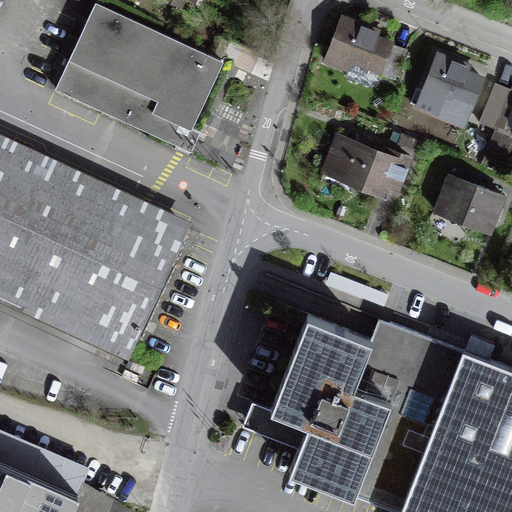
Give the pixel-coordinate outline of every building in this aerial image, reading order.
[(60,88),(184,143),(218,67),(95,10),(60,88)] [(401,39),(345,16),(329,56),(385,78),(401,39)] [(486,70),(434,52),(413,112),(438,120),(446,99),(473,108),(486,70)] [(507,87),(494,84),(485,117),(497,120),(507,87)] [(509,138),(496,132),(486,155),(499,161),(509,138)] [(413,163),(337,135),(322,177),(398,205),(413,163)] [(0,290),(133,350),(189,226),(0,140),(0,290)] [(509,194),(449,174),(436,213),(495,234),(509,194)] [(511,511),(511,368),(391,321),(382,344),(310,316),(293,359),(273,412),(307,425),(290,470),(398,511),(511,511)] [(0,511),(82,511),(72,508),(78,495),(0,460),(0,511)]
